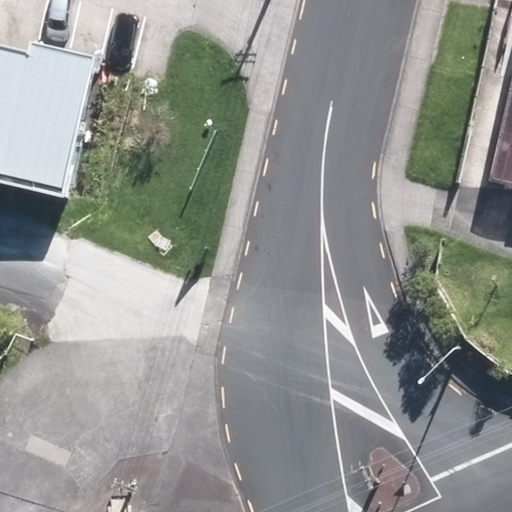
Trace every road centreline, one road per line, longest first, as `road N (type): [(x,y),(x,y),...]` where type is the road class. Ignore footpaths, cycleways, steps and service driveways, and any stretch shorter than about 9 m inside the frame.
road 1 (residential): [(313,169),(355,308),(388,367),(495,511)]
road 2 (residential): [(323,511),(279,399),(277,317),(313,169)]
road 3 (residential): [(352,0),(313,169)]
